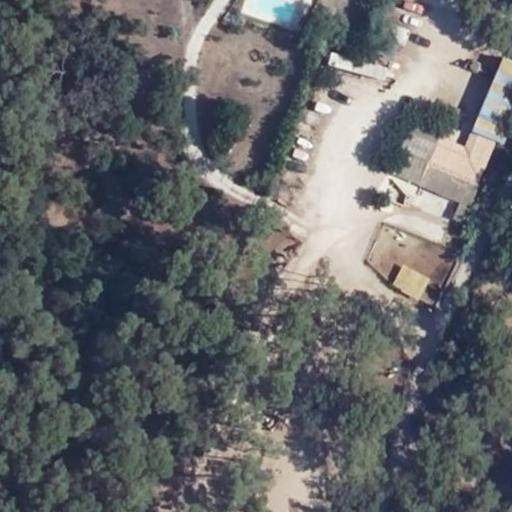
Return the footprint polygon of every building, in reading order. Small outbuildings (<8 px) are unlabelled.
[(511,132),(511,59),(507,58),(477,131),(480,133),(470,157),(439,144),(443,134),(409,119),(404,130),(411,133),(393,174),(461,204),(473,208),(500,142),(507,145),(511,132)] [(473,208),(461,204),(455,219),(467,224),(473,208)] [(405,266),(395,285),(421,300),(432,280),(405,266)] [(225,295),(217,318),(250,330),(258,307),(225,295)] [(349,381),(339,402),(371,416),(381,395),(349,381)]
